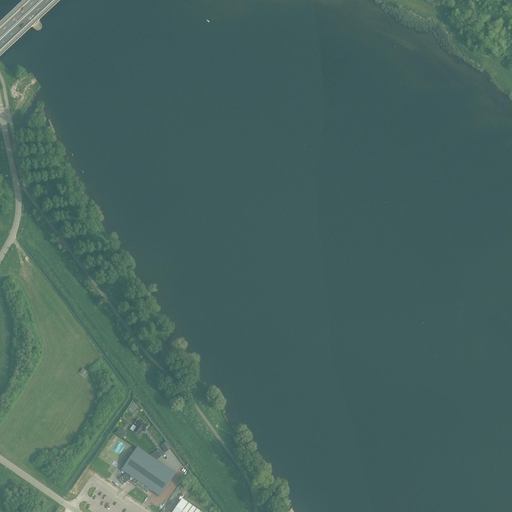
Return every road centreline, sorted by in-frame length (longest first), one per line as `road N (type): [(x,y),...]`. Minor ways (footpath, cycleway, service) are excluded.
road 1 (unknown): [(258,511),(247,472),(191,393),(155,359),(153,324),(18,141),(0,70)]
road 2 (unclassified): [(0,106),(17,212),(0,255)]
